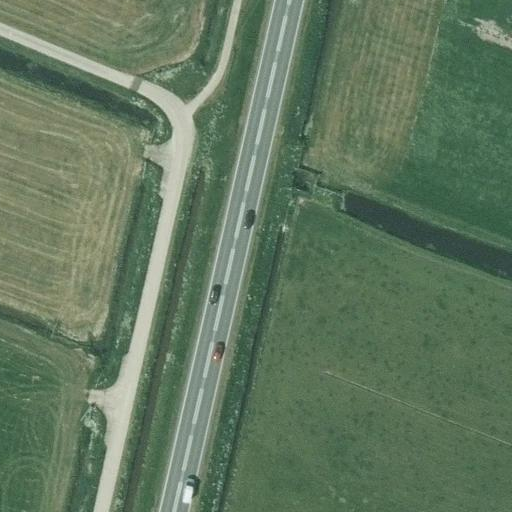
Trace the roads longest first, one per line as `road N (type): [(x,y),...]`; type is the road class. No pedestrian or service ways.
road 1 (unclassified): [(102,511),(183,127),(171,105),(147,90),(0,33)]
road 2 (trunk): [(173,511),(287,0)]
